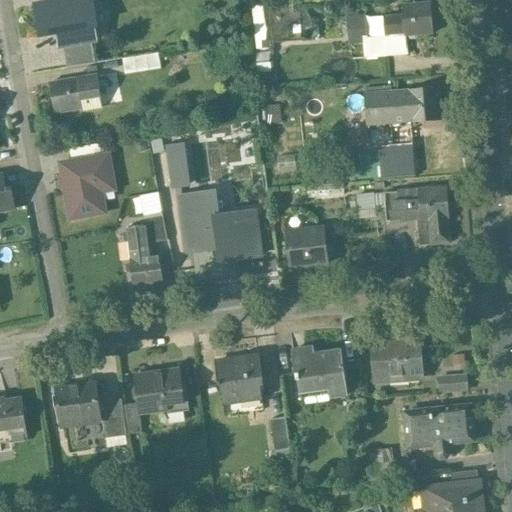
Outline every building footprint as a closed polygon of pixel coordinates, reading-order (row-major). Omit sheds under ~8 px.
[(65,1),(36,6),(42,37),(67,32),(69,44),(70,45),(92,42),(95,41),(93,28),(96,27),(91,0),(90,0),(65,4),(65,1)] [(430,4),(402,6),(403,16),(383,18),(384,37),(404,36),(404,37),(432,35),(430,4)] [(92,42),(70,45),(69,44),(63,45),(67,69),(96,64),(92,42)] [(158,53),(123,59),(125,74),(161,68),(158,53)] [(78,79),(52,84),(51,83),(50,83),(55,114),(57,113),(83,109),(83,112),(102,108),(99,95),(101,95),(97,76),(78,80),(78,79)] [(438,89),(365,95),(368,126),(412,122),(412,123),(441,121),(438,89)] [(192,141),(169,142),(171,187),(194,186),(192,141)] [(379,175),(413,173),(412,148),(400,149),(400,143),(386,144),(387,159),(379,160),(379,175)] [(109,155),(60,164),(71,220),(106,214),(100,181),(113,178),(109,155)] [(0,177),(0,211),(13,209),(10,191),(5,192),(2,177),(0,177)] [(244,185),(234,187),(236,205),(246,204),(244,185)] [(445,188),(397,192),(398,202),(384,203),(386,222),(399,221),(400,221),(419,220),(419,221),(429,220),(431,244),(449,242),(447,218),(445,188)] [(255,213),(218,218),(215,194),(182,198),(189,251),(219,248),(221,261),(260,256),(255,213)] [(157,204),(141,206),(143,217),(148,216),(159,214),(157,204)] [(159,214),(148,216),(153,242),(166,240),(161,213),(159,214)] [(146,226),(127,228),(131,261),(130,261),(134,289),(164,284),(160,257),(150,258),(146,226)] [(323,228),(286,231),(290,269),(327,265),(323,228)] [(406,342),(371,345),(374,382),(389,381),(388,374),(423,371),(421,338),(405,339),(406,342)] [(340,351),(312,355),(311,348),(291,351),(296,380),(298,380),(299,392),(328,388),(329,396),(346,393),(340,351)] [(258,356),(215,362),(218,382),(217,383),(218,388),(220,388),(222,399),(260,393),(258,376),(261,376),(258,356)] [(179,369),(134,376),(138,403),(140,415),(166,411),(165,406),(185,403),(179,369)] [(467,377),(439,379),(440,391),(468,389),(467,377)] [(96,384),(55,390),(60,426),(84,423),(83,419),(101,416),(96,384)] [(21,400),(0,402),(0,431),(25,427),(21,400)] [(138,403),(123,406),(126,433),(142,431),(140,415),(138,403)] [(469,407),(406,413),(408,440),(446,437),(446,443),(472,441),(469,407)] [(285,417),(270,420),(275,452),(290,449),(285,417)] [(395,463),(369,466),(371,482),(397,479),(395,463)] [(479,470),(451,474),(453,486),(480,483),(479,470)] [(453,486),(422,490),(424,511),(483,511),(480,483),(453,486)]
